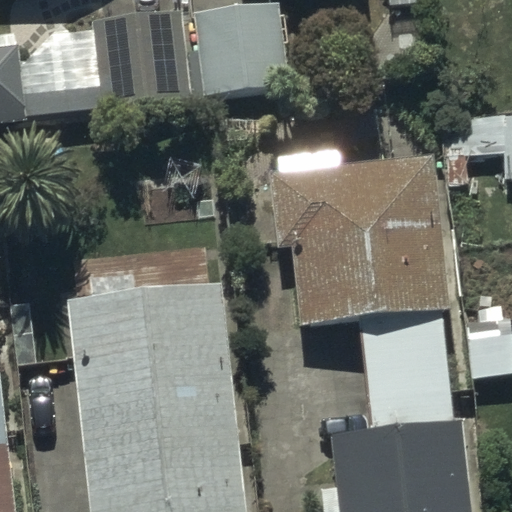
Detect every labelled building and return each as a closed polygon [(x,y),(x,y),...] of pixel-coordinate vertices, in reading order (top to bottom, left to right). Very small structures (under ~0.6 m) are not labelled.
[(281,8),(196,17),(205,106),(290,96),(281,8)] [(95,27),(105,115),(193,105),(184,18),(95,27)] [(0,54),(0,128),(26,125),(18,53),(0,54)] [(27,66),(33,119),(100,112),(99,96),(76,99),(72,61),(27,66)] [(470,511),(463,424),(452,425),(428,163),(269,178),(276,255),(293,253),(300,327),(361,321),(371,436),(330,440),(335,492),(322,493),(323,511),(470,511)] [(67,307),(89,511),(246,511),(222,290),(67,307)] [(0,511),(14,511),(0,378),(0,511)]
